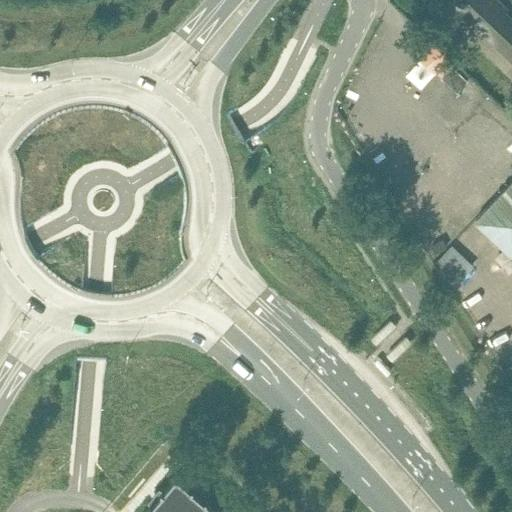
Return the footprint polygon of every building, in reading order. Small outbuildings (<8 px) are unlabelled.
[(511,60),(511,16),(494,0),(454,0),(451,3),(511,60)] [(420,57),(441,77),(456,60),(435,41),(420,57)] [(511,179),(475,219),(511,253),(511,179)] [(443,238),(432,244),(436,252),(447,246),(443,238)] [(483,270),(455,240),(436,257),(464,287),(483,270)] [(221,511),(176,474),(144,511),(221,511)]
